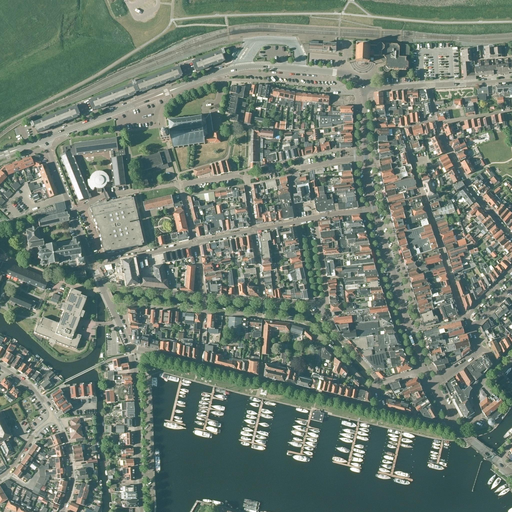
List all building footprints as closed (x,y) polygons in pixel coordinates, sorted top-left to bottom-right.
[(323,45),(318,45),(318,44),(312,44),(312,45),(310,45),(309,50),(323,51),(336,52),(336,44),(323,44),(323,45)] [(370,47),(356,46),(356,63),(370,63),(370,47)] [(474,50),(473,48),(470,48),(470,50),(461,51),(462,57),(471,56),(471,52),(475,52),(475,49),(474,50)] [(222,49),(221,51),(222,52),(193,63),(197,72),(225,61),(224,57),(226,56),(224,50),(222,49)] [(179,68),(177,69),(137,84),(136,81),(134,80),(132,81),(132,83),(133,85),(90,102),(94,111),(137,94),(136,92),(139,90),(140,93),(183,77),(179,68)] [(249,95),(248,100),(251,100),(252,95),(256,96),(257,87),(252,86),(251,91),(250,91),(249,95)] [(265,87),(259,86),(257,98),(258,98),(256,107),(262,108),(265,87)] [(503,98),(503,95),(503,93),(502,86),(496,86),(496,87),(496,88),(493,88),(493,94),(500,94),(500,95),(500,98),(498,98),(498,104),(504,104),(503,98)] [(243,99),(244,93),(248,94),(249,91),(245,90),(245,87),(240,88),(240,90),(237,89),(237,88),(232,88),(231,93),(232,94),(231,96),(230,96),(230,99),(231,99),(230,102),(229,102),(229,105),(230,105),(229,108),(228,108),(228,111),(228,114),(230,115),(230,117),(231,117),(230,121),(238,122),(239,116),(236,115),(240,98),(243,99)] [(270,88),(265,87),(262,108),(266,109),(267,107),(267,103),(268,96),(270,88)] [(274,88),(270,88),(268,96),(269,96),(272,97),(278,98),(280,90),(274,88)] [(488,97),(488,92),(490,92),(489,90),(488,90),(488,88),(477,88),(478,101),(485,100),(485,97),(488,97)] [(285,91),(280,90),(278,98),(277,102),(277,105),(277,107),(278,108),(279,105),(282,105),(283,99),(285,91)] [(419,91),(420,102),(420,103),(421,103),(430,101),(430,100),(428,90),(424,91),(423,91),(422,91),(419,91)] [(290,92),(285,91),(283,99),(282,105),(285,106),(286,99),(288,100),(289,100),(290,92)] [(417,91),(412,91),(413,106),(421,105),(420,103),(420,102),(415,103),(415,99),(418,98),(417,91)] [(290,104),(294,104),(296,93),(290,92),(289,100),(288,100),(288,101),(288,105),(290,105),(290,104)] [(353,96),(333,96),(333,105),(330,105),(330,107),(353,107),(353,96)] [(383,101),(383,97),(378,97),(374,97),(375,106),(386,105),(386,101),(383,101)] [(425,118),(427,115),(424,105),(430,104),(430,101),(421,103),(421,118),(425,118)] [(475,115),(474,109),(473,106),(465,108),(466,117),(475,115)] [(76,107),(74,108),(34,124),(34,123),(32,122),(31,124),(33,128),(35,127),(38,133),(80,116),(76,107)] [(332,111),(332,116),(335,116),(341,117),(341,113),(353,114),(353,110),(353,107),(341,107),(341,112),(335,112),(332,111)] [(251,125),(252,114),(249,114),(250,109),(247,108),(245,116),(245,119),(244,124),(251,125)] [(449,120),(448,111),(436,113),(437,116),(438,122),(446,121),(446,120),(449,120)] [(221,143),(219,131),(213,132),(210,114),(206,119),(206,120),(206,119),(202,117),(202,116),(201,116),(202,116),(195,117),(190,118),(190,117),(189,117),(189,118),(185,119),(185,118),(184,118),(184,119),(180,119),(180,118),(179,118),(179,120),(175,120),(175,119),(174,119),(174,120),(169,121),(168,120),(169,125),(164,125),(165,131),(163,131),(159,132),(161,144),(166,142),(171,142),(172,143),(173,148),(172,148),(173,148),(204,144),(205,144),(205,143),(206,143),(214,143),(214,144),(221,143)] [(505,126),(503,114),(497,115),(499,124),(503,123),(503,126),(505,126)] [(499,124),(497,115),(491,116),(493,125),(497,124),(497,128),(499,127),(499,124)] [(319,116),(319,122),(320,128),(326,128),(332,127),(332,126),(341,125),(344,124),(353,124),(353,117),(341,117),(335,116),(332,116),(324,116),(320,116),(319,116)] [(387,125),(387,128),(395,128),(395,125),(398,125),(398,127),(404,127),(403,118),(398,119),(398,118),(394,119),(394,124),(387,125)] [(488,118),(482,119),(483,128),(487,127),(488,130),(490,130),(491,130),(488,118)] [(483,128),(482,119),(476,120),(476,119),(475,120),(477,128),(478,128),(479,132),(481,132),(480,128),(483,128)] [(472,129),(472,133),(473,136),(476,135),(475,132),(474,128),(477,128),(475,120),(469,121),(470,129),(472,129)] [(425,134),(427,134),(428,138),(432,138),(431,133),(429,123),(423,125),(425,134)] [(457,128),(445,131),(447,137),(455,134),(454,131),(458,130),(458,129),(459,128),(460,128),(460,127),(457,128)] [(388,129),(377,129),(377,130),(378,137),(394,136),(402,135),(401,134),(400,128),(388,129)] [(261,137),(261,138),(273,139),(274,131),(261,130),(261,137)] [(432,142),(433,145),(441,142),(438,136),(427,141),(428,143),(432,142)] [(330,150),(329,143),(328,142),(325,143),(324,141),(326,141),(325,138),(319,140),(320,144),(322,152),(330,150)] [(117,139),(75,144),(75,146),(75,148),(75,151),(76,154),(80,154),(80,153),(83,153),(87,153),(87,152),(90,152),(90,153),(94,152),(94,151),(96,151),(97,152),(101,151),(101,150),(103,150),(103,151),(108,150),(108,149),(110,149),(110,150),(115,149),(117,148),(117,149),(118,149),(118,151),(119,158),(112,159),(115,186),(115,187),(113,187),(113,188),(116,187),(126,186),(125,181),(124,181),(124,179),(125,179),(124,174),(123,174),(123,172),(124,172),(123,167),(122,167),(122,165),(123,165),(122,160),(122,161),(121,158),(126,157),(124,146),(118,147),(117,139)] [(459,139),(457,139),(450,143),(450,144),(449,144),(450,146),(451,146),(451,147),(452,146),(453,148),(455,153),(462,149),(466,147),(464,141),(463,140),(462,141),(461,139),(459,139)] [(418,141),(414,142),(410,143),(412,150),(420,147),(419,144),(421,143),(422,148),(425,147),(422,140),(420,141),(420,140),(418,141)] [(389,142),(378,142),(378,143),(379,149),(389,147),(391,147),(403,145),(402,144),(404,144),(404,141),(397,141),(392,142),(389,142)] [(443,147),(441,142),(433,145),(430,147),(431,149),(434,147),(436,151),(443,147)] [(312,154),(312,146),(308,147),(308,143),(305,143),(305,150),(301,151),(302,156),(312,154)] [(389,147),(379,149),(379,155),(392,152),(395,151),(406,149),(405,145),(404,144),(402,144),(403,145),(391,147),(389,147)] [(66,147),(63,148),(63,151),(64,151),(64,152),(63,152),(64,155),(68,153),(71,152),(72,151),(75,151),(75,148),(75,146),(72,147),(70,147),(67,147),(67,148),(66,148),(66,147)] [(293,147),(290,148),(292,159),(301,157),(300,151),(297,152),(297,149),(292,150),(294,149),(293,147)] [(446,153),(443,147),(436,151),(437,154),(434,156),(435,158),(446,153)] [(398,155),(401,155),(407,153),(406,149),(395,151),(379,155),(380,160),(398,155)] [(467,158),(467,157),(467,156),(466,155),(465,154),(463,150),(462,149),(455,153),(460,162),(467,158)] [(168,164),(171,163),(172,162),(168,150),(157,153),(158,154),(139,160),(143,172),(155,168),(156,172),(169,168),(168,164)] [(269,150),(264,150),(265,157),(265,159),(266,159),(267,165),(269,164),(274,163),(273,155),(273,154),(272,152),(271,153),(270,152),(270,151),(269,150)] [(64,155),(61,156),(62,156),(63,158),(62,159),(64,163),(65,163),(66,165),(65,165),(66,169),(67,169),(68,171),(67,172),(69,176),(70,176),(71,178),(70,178),(72,182),(73,184),(73,185),(74,189),(75,188),(76,191),(75,191),(77,195),(78,195),(79,197),(78,198),(79,202),(89,198),(88,197),(71,152),(68,153),(64,155)] [(406,167),(411,165),(410,164),(407,153),(401,155),(401,157),(401,158),(401,160),(401,162),(400,163),(402,168),(406,167)] [(34,157),(31,158),(28,159),(27,158),(25,159),(28,168),(34,166),(34,167),(35,166),(36,167),(38,161),(40,157),(35,155),(34,157)] [(399,162),(398,155),(380,160),(380,166),(387,165),(390,164),(396,163),(399,162)] [(433,165),(434,167),(441,163),(449,159),(448,158),(446,155),(439,159),(440,161),(438,163),(433,165)] [(28,168),(25,159),(23,159),(23,161),(20,162),(23,169),(26,168),(27,170),(28,170),(29,170),(28,168)] [(224,161),(218,163),(214,164),(216,175),(232,172),(230,163),(233,163),(233,160),(229,159),(224,161)] [(266,159),(265,159),(263,160),(262,160),(263,162),(260,162),(258,163),(251,163),(251,169),(263,166),(267,165),(266,159)] [(450,161),(449,159),(441,163),(439,165),(441,170),(444,168),(451,164),(450,161)] [(461,163),(464,169),(478,162),(477,159),(471,163),(469,159),(461,163)] [(38,167),(40,173),(48,169),(48,167),(46,167),(45,164),(42,166),(41,162),(38,161),(36,167),(36,168),(38,167)] [(10,165),(10,166),(13,173),(16,172),(17,174),(19,173),(18,171),(15,162),(12,163),(13,164),(10,165)] [(18,171),(23,169),(20,162),(18,163),(17,162),(15,162),(18,171)] [(480,164),(478,162),(464,169),(467,175),(475,171),(473,167),(480,164)] [(398,169),(396,163),(390,164),(387,165),(380,167),(381,173),(398,169)] [(338,172),(341,172),(352,171),(351,164),(341,165),(338,166),(338,172)] [(451,164),(444,168),(446,173),(453,169),(454,169),(454,168),(453,167),(451,164)] [(4,166),(2,168),(5,172),(6,171),(8,175),(13,173),(10,166),(7,167),(7,165),(4,166)] [(208,166),(193,170),(195,177),(210,173),(208,166)] [(41,178),(49,175),(48,172),(49,171),(48,169),(40,173),(41,178)] [(449,176),(451,178),(458,175),(455,169),(445,175),(447,177),(449,176)] [(403,179),(402,178),(401,175),(393,177),(392,171),(381,173),(384,186),(387,185),(401,181),(401,180),(403,179)] [(91,181),(89,181),(90,185),(92,189),(95,186),(97,188),(98,188),(98,193),(102,193),(102,190),(102,188),(103,187),(104,186),(106,184),(106,182),(108,181),(108,178),(106,175),(103,173),(100,173),(96,173),(93,175),(92,178),(91,181)] [(141,179),(144,187),(149,185),(146,177),(144,178),(143,176),(144,176),(143,173),(139,174),(141,179)] [(41,183),(52,179),(51,177),(50,177),(49,175),(41,178),(43,181),(41,181),(41,182),(41,183)] [(460,180),(458,175),(451,178),(452,181),(449,182),(451,185),(460,180)] [(477,190),(484,185),(481,181),(483,179),(480,175),(474,179),(477,183),(474,186),(477,190)] [(352,177),(342,178),(328,180),(329,186),(341,185),(354,184),(352,177)] [(402,181),(384,186),(385,192),(397,188),(399,193),(399,194),(406,192),(407,191),(411,190),(418,188),(416,184),(414,177),(402,181)] [(45,188),(53,185),(52,182),(53,182),(52,179),(41,183),(42,185),(43,185),(44,184),(45,188)] [(433,190),(431,183),(433,183),(432,179),(422,182),(427,197),(435,195),(434,192),(435,191),(435,189),(433,190)] [(296,181),(296,183),(295,183),(295,186),(297,185),(297,189),(298,195),(294,196),(294,197),(295,204),(303,203),(310,201),(309,194),(311,193),(309,181),(300,183),(299,181),(296,181)] [(457,192),(465,187),(462,181),(454,186),(457,192)] [(251,186),(253,195),(260,194),(260,195),(262,194),(262,193),(264,193),(264,190),(260,191),(261,193),(260,193),(259,188),(264,187),(263,183),(251,186)] [(277,187),(276,187),(277,192),(278,192),(289,189),(289,188),(289,185),(288,184),(288,183),(280,185),(279,185),(280,186),(277,187)] [(486,183),(484,185),(477,190),(480,194),(484,191),(486,194),(491,190),(486,183)] [(341,185),(323,187),(324,193),(324,194),(355,190),(354,184),(341,185)] [(53,185),(45,188),(47,193),(56,189),(55,187),(54,187),(53,185)] [(232,188),(226,189),(226,191),(227,196),(228,199),(228,202),(234,201),(234,200),(230,200),(230,198),(233,198),(233,195),(232,190),(232,188)] [(397,188),(385,192),(387,198),(399,194),(399,193),(397,188)] [(459,193),(463,198),(469,193),(468,191),(468,190),(467,189),(466,189),(466,188),(459,193)] [(487,203),(495,196),(496,195),(501,191),(499,188),(494,192),(494,193),(491,195),(490,192),(483,198),(487,203)] [(47,193),(43,195),(44,196),(45,195),(46,199),(57,195),(56,192),(57,192),(56,189),(47,193)] [(333,200),(334,205),(338,204),(343,204),(356,202),(356,197),(355,190),(336,192),(335,193),(335,196),(337,195),(337,196),(343,195),(343,198),(333,200)] [(408,192),(406,193),(387,198),(388,204),(401,200),(410,198),(409,196),(411,195),(410,192),(408,193),(408,192)] [(214,193),(193,196),(194,199),(198,199),(198,202),(200,202),(202,203),(202,201),(206,200),(206,202),(215,201),(214,193)] [(466,202),(473,197),(471,195),(470,193),(469,193),(463,198),(466,202)] [(290,194),(279,196),(280,199),(280,201),(282,210),(282,211),(283,220),(292,218),(293,218),(294,218),(294,217),(291,203),(290,197),(290,194)] [(314,199),(316,211),(319,214),(320,213),(329,212),(335,211),(334,207),(334,205),(333,200),(332,194),(325,196),(318,197),(319,198),(314,199)] [(435,195),(427,197),(429,202),(433,201),(442,197),(441,195),(438,196),(437,194),(435,195)] [(491,207),(499,200),(500,200),(498,198),(496,195),(487,203),(491,207)] [(172,196),(143,203),(146,212),(173,205),(174,205),(174,204),(172,196)] [(91,214),(94,219),(97,226),(98,229),(100,229),(100,231),(99,231),(99,235),(100,235),(102,242),(101,242),(102,248),(104,248),(105,252),(107,252),(107,253),(112,252),(112,254),(118,253),(118,252),(125,250),(125,251),(129,250),(132,249),(132,250),(138,248),(138,246),(142,245),(142,244),(144,243),(143,239),(144,238),(143,232),(142,232),(141,225),(141,222),(139,222),(138,220),(140,220),(139,216),(137,209),(138,209),(136,203),(135,203),(133,199),(132,199),(131,198),(127,199),(127,197),(120,198),(120,199),(113,201),(113,200),(110,201),(109,202),(106,202),(105,200),(102,201),(102,202),(92,206),(93,208),(91,209),(93,213),(91,214)] [(421,197),(412,199),(413,203),(415,210),(424,207),(421,197)] [(434,203),(430,205),(432,211),(438,209),(440,208),(439,205),(444,203),(443,200),(442,197),(433,201),(434,203)] [(473,197),(466,202),(462,206),(463,208),(468,204),(470,207),(476,202),(476,201),(475,199),(474,199),(473,197)] [(402,207),(406,206),(407,205),(409,212),(412,211),(415,210),(413,203),(412,199),(410,200),(404,201),(389,206),(390,210),(402,207)] [(499,200),(491,207),(495,212),(504,202),(503,201),(502,201),(501,201),(500,200),(499,200)] [(504,202),(495,212),(499,216),(506,208),(504,206),(507,203),(505,201),(504,202)] [(63,202),(54,205),(56,210),(37,214),(38,219),(39,228),(68,221),(68,218),(69,218),(68,215),(67,215),(67,212),(64,213),(63,210),(65,210),(63,202)] [(182,202),(174,204),(174,205),(173,205),(174,207),(175,213),(184,211),(182,204),(182,202)] [(334,205),(335,211),(338,211),(344,210),(358,208),(358,207),(357,202),(356,202),(343,204),(338,204),(334,205)] [(471,216),(480,208),(476,203),(471,208),(473,210),(469,214),(471,216)] [(254,206),(256,219),(263,218),(262,214),(267,213),(267,211),(262,212),(261,208),(261,205),(254,206)] [(407,205),(406,206),(402,207),(390,210),(392,217),(407,213),(409,212),(407,205)] [(438,210),(440,215),(440,217),(455,212),(453,205),(438,210)] [(274,207),(274,206),(267,208),(268,213),(269,223),(279,221),(276,206),(274,207)] [(248,218),(247,213),(247,207),(241,208),(235,209),(238,229),(249,227),(250,227),(250,226),(249,225),(249,222),(250,221),(250,219),(248,218)] [(414,217),(426,214),(424,207),(415,210),(412,211),(414,217)] [(474,214),(477,217),(483,212),(480,208),(474,214)] [(232,230),(229,209),(223,211),(223,214),(224,218),(227,231),(232,230)] [(235,209),(229,209),(232,230),(238,229),(235,209)] [(499,216),(502,221),(510,212),(506,209),(499,216)] [(184,211),(175,213),(174,213),(178,233),(180,233),(188,231),(184,211)] [(484,211),(483,212),(477,217),(474,220),(476,223),(479,220),(481,223),(488,216),(484,211)] [(195,225),(201,223),(200,220),(200,218),(201,218),(200,212),(192,214),(195,225)] [(511,213),(511,214),(510,212),(502,221),(506,225),(511,218),(511,213)] [(408,219),(407,213),(392,217),(393,223),(408,219)] [(218,215),(212,216),(213,218),(215,228),(220,227),(221,233),(227,231),(224,218),(223,214),(218,215)] [(423,221),(428,219),(426,214),(408,219),(393,223),(395,229),(419,222),(423,221)] [(349,223),(362,221),(360,215),(351,216),(348,217),(348,221),(347,221),(347,220),(343,221),(343,223),(346,223),(349,223)] [(209,217),(209,216),(206,217),(206,218),(205,218),(207,224),(203,224),(204,228),(206,236),(215,234),(213,229),(211,229),(209,217)] [(212,216),(209,216),(209,217),(211,229),(213,229),(215,234),(221,233),(220,227),(215,228),(213,218),(212,216)] [(480,232),(492,221),(489,216),(479,225),(476,228),(480,232)] [(423,221),(419,222),(420,228),(421,228),(425,227),(430,225),(428,219),(423,221)] [(448,225),(446,220),(444,220),(436,223),(438,229),(449,225),(448,225)] [(338,230),(364,227),(363,224),(362,221),(349,223),(346,223),(343,223),(337,224),(338,230)] [(486,234),(495,226),(496,225),(493,221),(482,230),(486,234)] [(204,228),(203,224),(195,225),(197,233),(196,234),(196,237),(197,237),(203,236),(201,229),(204,228)] [(338,230),(337,224),(331,225),(320,226),(319,226),(320,232),(338,230)] [(409,225),(395,229),(396,234),(410,230),(409,225)] [(425,227),(421,228),(423,233),(425,233),(432,230),(430,225),(425,227)] [(449,225),(438,229),(440,235),(449,231),(453,230),(452,227),(451,225),(449,225)] [(498,228),(496,226),(495,226),(489,231),(491,234),(486,238),(488,240),(489,240),(491,238),(499,230),(497,228),(498,228)] [(286,235),(286,236),(287,242),(298,239),(295,227),(289,228),(290,234),(286,235)] [(356,240),(355,235),(355,234),(364,233),(366,233),(366,234),(366,233),(364,227),(338,230),(320,232),(320,233),(321,237),(335,236),(336,242),(355,240),(356,240)] [(28,248),(39,247),(43,247),(43,246),(42,240),(39,240),(37,228),(26,230),(28,248)] [(414,229),(396,234),(398,241),(409,237),(409,236),(415,234),(414,229)] [(425,234),(420,235),(422,241),(434,237),(432,230),(425,233),(425,234)] [(500,230),(491,238),(489,240),(491,242),(494,239),(496,241),(504,234),(500,230)] [(277,244),(275,231),(270,232),(271,241),(272,246),(275,245),(276,251),(278,250),(278,246),(277,244)] [(452,231),(448,232),(441,235),(442,241),(450,238),(454,237),(454,236),(452,231)] [(269,242),(271,241),(270,232),(258,235),(259,243),(269,242)] [(180,235),(180,233),(178,233),(171,235),(173,243),(188,240),(189,240),(190,238),(189,233),(180,235)] [(165,245),(164,236),(155,238),(157,247),(160,246),(165,245)] [(245,237),(247,253),(248,253),(249,254),(253,253),(253,250),(251,236),(245,237)] [(434,237),(417,242),(415,236),(398,241),(402,253),(436,243),(434,237)] [(498,242),(492,247),(494,250),(495,249),(494,248),(499,244),(501,246),(508,241),(506,238),(507,237),(505,236),(504,236),(497,241),(498,242)] [(45,246),(43,246),(43,247),(39,247),(38,248),(37,248),(37,249),(38,249),(38,250),(33,251),(35,260),(37,259),(38,259),(40,261),(40,262),(39,262),(40,262),(40,264),(40,265),(42,266),(43,266),(45,265),(45,266),(46,266),(46,265),(48,265),(48,266),(49,265),(57,264),(58,264),(62,263),(62,265),(67,265),(67,263),(67,262),(70,262),(68,263),(68,264),(68,266),(69,266),(71,267),(70,268),(71,268),(71,267),(76,267),(84,266),(82,259),(81,259),(80,255),(81,255),(81,254),(80,254),(80,252),(81,252),(80,248),(79,248),(78,246),(79,245),(79,244),(78,243),(78,241),(78,240),(77,239),(78,239),(77,238),(77,239),(76,238),(76,237),(75,237),(73,238),(73,237),(72,237),(73,238),(72,239),(71,239),(71,240),(72,240),(72,241),(68,242),(68,241),(67,241),(67,242),(64,243),(64,242),(63,242),(63,243),(59,243),(55,244),(55,243),(54,243),(54,244),(46,246),(46,245),(45,245),(45,246)] [(248,262),(248,260),(247,253),(245,237),(239,238),(241,252),(244,251),(244,254),(245,253),(245,255),(242,255),(242,257),(242,258),(243,262),(245,262),(248,262)] [(456,242),(454,237),(442,241),(444,246),(456,242)] [(233,240),(235,251),(235,255),(238,254),(238,258),(242,257),(242,255),(241,252),(239,238),(237,239),(236,238),(234,238),(233,240)] [(459,241),(461,247),(467,244),(465,238),(459,241)] [(299,245),(298,239),(287,242),(282,243),(283,246),(283,248),(290,246),(299,245)] [(352,248),(369,245),(368,239),(359,240),(355,241),(355,240),(336,242),(332,242),(332,245),(329,246),(328,244),(322,245),(323,250),(330,249),(333,249),(344,248),(349,248),(352,248)] [(501,246),(504,250),(506,248),(507,248),(511,244),(509,240),(508,241),(501,246)] [(454,244),(445,247),(446,252),(454,249),(453,246),(454,246),(455,246),(455,245),(458,244),(457,242),(454,243),(454,244)] [(221,253),(221,250),(220,243),(211,244),(213,252),(214,256),(215,262),(223,260),(222,258),(221,253)] [(438,249),(436,243),(402,253),(404,259),(438,249)] [(511,251),(511,243),(511,244),(507,248),(506,248),(504,250),(503,251),(507,255),(509,253),(509,254),(511,253),(510,253),(511,251)] [(206,251),(205,245),(200,246),(203,264),(215,262),(214,256),(210,256),(207,257),(206,251)] [(299,245),(290,246),(291,250),(290,251),(290,250),(286,250),(283,251),(284,253),(286,253),(300,250),(299,245)] [(371,251),(369,245),(352,248),(352,250),(354,250),(354,254),(371,251)] [(463,253),(464,253),(468,251),(467,250),(469,250),(468,247),(466,247),(466,245),(454,249),(446,252),(448,258),(463,253)] [(349,253),(349,248),(344,248),(333,249),(330,249),(323,250),(324,256),(331,255),(337,254),(337,255),(340,254),(340,253),(344,253),(349,253)] [(286,254),(286,255),(287,259),(289,259),(301,256),(300,251),(296,252),(292,253),(286,254)] [(371,252),(371,251),(354,254),(342,255),(344,267),(363,265),(374,264),(372,258),(371,252)] [(469,251),(448,258),(450,264),(461,260),(462,260),(461,258),(463,257),(466,257),(465,256),(470,254),(469,251)] [(412,258),(404,260),(406,265),(420,261),(423,260),(422,255),(417,256),(416,257),(413,258),(412,258)] [(426,266),(427,266),(440,262),(442,261),(440,255),(424,260),(426,266)] [(169,284),(165,264),(153,267),(155,276),(154,276),(154,278),(138,277),(134,259),(123,261),(124,267),(123,267),(124,273),(122,274),(124,285),(127,286),(140,288),(170,290),(169,284)] [(204,274),(215,272),(214,268),(214,266),(221,264),(221,265),(229,263),(231,263),(230,259),(227,259),(223,260),(215,262),(203,264),(204,270),(204,274)] [(248,262),(245,262),(245,264),(244,264),(244,270),(248,269),(248,266),(255,265),(254,259),(248,260),(248,262)] [(325,262),(327,277),(336,276),(334,268),(335,266),(335,265),(334,264),(333,261),(332,261),(332,260),(325,259),(325,262)] [(420,261),(406,265),(407,272),(425,266),(423,260),(420,261)] [(462,266),(461,260),(450,264),(452,269),(462,266)] [(509,266),(504,260),(500,265),(502,268),(505,270),(509,266)] [(0,277),(1,278),(2,275),(3,276),(4,274),(7,275),(8,274),(11,275),(10,277),(14,278),(14,277),(18,278),(17,279),(20,281),(21,279),(24,281),(24,282),(27,283),(27,282),(31,283),(30,285),(33,286),(34,285),(37,286),(37,287),(40,289),(41,287),(44,289),(43,290),(44,290),(45,287),(47,288),(48,285),(49,282),(50,280),(48,280),(48,279),(6,262),(6,264),(3,263),(0,261),(0,277)] [(432,271),(444,268),(442,261),(440,262),(440,265),(435,266),(435,264),(427,267),(427,266),(426,266),(425,266),(407,272),(409,278),(419,275),(429,272),(432,271)] [(302,263),(294,265),(294,267),(291,268),(291,266),(287,267),(280,268),(281,272),(284,271),(288,271),(303,268),(302,263)] [(376,270),(374,264),(363,265),(344,267),(335,267),(336,273),(336,276),(335,276),(340,278),(351,278),(351,276),(353,276),(354,276),(355,276),(356,275),(357,275),(357,272),(358,272),(376,270)] [(495,268),(496,268),(500,275),(504,271),(502,268),(500,265),(499,264),(495,268)] [(177,286),(177,290),(180,291),(185,291),(193,292),(195,267),(188,266),(186,288),(180,288),(181,284),(177,284),(177,285),(177,286)] [(500,275),(496,268),(494,270),(491,266),(488,268),(496,279),(500,275)] [(305,280),(304,274),(303,268),(295,270),(289,273),(290,274),(288,275),(290,282),(293,280),(294,282),(297,281),(298,281),(303,280),(305,280)] [(446,274),(444,268),(432,271),(429,272),(419,275),(409,278),(411,284),(425,280),(428,279),(428,277),(433,276),(434,277),(446,274)] [(488,288),(492,284),(484,270),(483,268),(480,270),(481,272),(484,276),(482,277),(488,288)] [(492,284),(496,279),(488,268),(484,270),(492,284)] [(78,271),(71,272),(72,279),(75,278),(85,277),(84,270),(78,271)] [(209,275),(205,276),(206,282),(212,281),(216,280),(217,280),(218,281),(223,280),(221,272),(215,273),(216,274),(210,275),(209,275)] [(272,282),(271,277),(271,272),(263,273),(264,278),(265,283),(272,282)] [(436,277),(436,279),(437,282),(440,282),(442,287),(445,286),(445,287),(450,286),(448,280),(447,275),(439,277),(436,277)] [(379,282),(378,276),(359,278),(346,279),(344,279),(345,285),(347,285),(351,285),(351,284),(355,284),(355,285),(360,284),(361,284),(379,282)] [(470,278),(471,280),(473,284),(471,285),(473,290),(470,291),(474,303),(478,298),(476,292),(477,292),(476,289),(474,284),(477,283),(476,279),(475,276),(470,278)] [(482,277),(479,279),(477,280),(478,282),(481,287),(476,289),(477,292),(476,292),(478,298),(488,288),(482,277)] [(244,279),(238,280),(240,296),(246,296),(244,279)] [(217,280),(212,281),(206,282),(207,293),(218,294),(217,285),(217,280)] [(307,291),(305,280),(303,280),(304,283),(298,285),(299,291),(299,292),(301,292),(307,291)] [(427,280),(411,284),(413,289),(423,287),(422,285),(428,283),(427,280)] [(260,297),(258,288),(251,287),(251,286),(250,282),(245,283),(247,296),(260,297)] [(302,299),(301,292),(299,292),(299,291),(297,290),(295,283),(293,283),(293,284),(296,300),(302,299)] [(435,284),(413,290),(414,295),(430,291),(436,289),(435,284)] [(221,285),(217,285),(218,294),(225,295),(225,294),(227,295),(227,288),(221,287),(221,285)] [(273,290),(272,286),(265,287),(266,290),(267,298),(274,299),(273,290)] [(280,288),(280,286),(278,287),(279,289),(273,290),(274,299),(282,299),(280,289),(283,289),(283,287),(280,288)] [(443,293),(438,294),(439,296),(443,295),(443,296),(452,293),(450,286),(443,288),(441,289),(443,293)] [(466,287),(467,291),(465,292),(466,296),(470,307),(474,303),(470,291),(469,289),(468,286),(466,287)] [(383,294),(381,288),(370,289),(355,291),(355,290),(345,291),(346,297),(350,297),(355,296),(366,296),(383,294)] [(38,323),(34,333),(49,339),(55,341),(54,342),(68,348),(69,347),(76,350),(81,336),(73,333),(74,331),(75,331),(80,317),(79,317),(81,311),(86,298),(80,295),(80,293),(71,289),(65,305),(66,305),(58,324),(56,323),(42,318),(40,324),(38,323)] [(284,290),(283,289),(280,289),(282,299),(291,300),(290,291),(287,291),(284,290)] [(301,292),(302,299),(302,300),(309,299),(308,299),(310,298),(309,293),(308,294),(307,291),(301,292)] [(432,298),(438,296),(439,296),(438,294),(438,293),(433,295),(432,291),(431,292),(430,291),(415,295),(417,302),(426,299),(432,298)] [(12,295),(9,301),(11,302),(10,305),(14,306),(15,304),(18,305),(17,306),(18,306),(18,305),(21,306),(20,307),(21,307),(21,306),(24,307),(23,308),(24,308),(24,307),(27,309),(26,309),(27,309),(29,310),(30,308),(33,310),(36,311),(38,304),(34,302),(30,300),(30,301),(29,302),(27,301),(27,300),(26,300),(24,299),(24,298),(23,299),(21,298),(21,297),(20,298),(18,297),(19,294),(15,293),(14,296),(12,295)] [(438,296),(440,302),(453,298),(452,293),(443,296),(443,295),(439,296),(438,296)] [(345,303),(344,296),(329,298),(330,304),(330,305),(339,304),(338,299),(340,299),(341,299),(343,299),(344,301),(342,301),(343,303),(345,303)] [(466,311),(470,307),(466,296),(461,298),(466,311)] [(430,300),(426,301),(426,299),(417,302),(416,302),(418,308),(431,304),(430,300)] [(511,315),(511,309),(509,307),(511,305),(507,299),(503,303),(510,313),(511,315)] [(387,306),(385,300),(374,301),(371,302),(368,302),(369,304),(371,304),(372,308),(387,306)] [(423,327),(439,322),(437,317),(436,317),(436,316),(435,317),(433,311),(432,311),(436,309),(438,312),(442,321),(448,319),(459,316),(454,300),(446,302),(446,300),(418,308),(420,314),(423,325),(423,326),(423,327)] [(501,321),(510,313),(503,303),(494,312),(501,321)] [(341,304),(330,305),(331,312),(338,312),(342,311),(341,304)] [(370,314),(389,312),(387,306),(372,308),(362,309),(353,310),(353,311),(347,311),(347,315),(350,315),(350,316),(356,315),(356,316),(364,315),(370,314)] [(154,327),(155,328),(155,329),(156,329),(158,330),(158,328),(159,328),(159,323),(154,323),(155,311),(151,310),(151,322),(150,325),(150,327),(150,329),(154,329),(154,327)] [(172,325),(173,312),(160,311),(159,324),(172,325)] [(382,319),(390,318),(391,318),(389,312),(370,314),(364,315),(356,316),(356,323),(363,322),(365,322),(366,322),(375,321),(374,317),(376,317),(377,320),(382,319)] [(240,336),(242,319),(229,317),(228,332),(235,333),(235,335),(240,336)] [(352,323),(352,317),(333,319),(335,325),(352,323)] [(490,317),(487,320),(491,329),(496,327),(493,321),(490,317)] [(356,331),(384,328),(393,327),(390,318),(382,319),(377,320),(377,321),(365,322),(363,322),(363,323),(361,323),(361,324),(357,324),(358,326),(356,327),(356,331)] [(255,330),(256,328),(256,324),(257,320),(249,319),(248,327),(254,327),(254,330),(255,330)] [(271,338),(272,333),(272,327),(277,328),(277,323),(265,321),(263,337),(271,338)] [(497,360),(502,355),(495,340),(496,339),(494,334),(493,333),(490,334),(487,330),(491,328),(487,321),(481,327),(489,343),(497,360)] [(460,322),(438,328),(440,335),(453,331),(453,330),(462,328),(460,322)] [(290,324),(277,323),(277,328),(278,328),(277,330),(289,331),(290,324)] [(336,326),(340,333),(347,332),(352,331),(353,331),(352,324),(336,326)] [(293,325),(290,332),(301,336),(303,329),(300,327),(293,325)] [(144,331),(143,337),(143,338),(141,346),(148,347),(149,336),(146,335),(146,331),(147,328),(144,327),(144,331)] [(345,339),(347,340),(348,340),(352,339),(356,338),(359,337),(362,337),(396,334),(393,328),(384,329),(384,328),(361,330),(356,331),(353,331),(352,331),(347,332),(340,333),(344,338),(345,339)] [(425,332),(426,338),(426,339),(440,335),(438,328),(425,332)] [(426,339),(428,345),(453,339),(456,338),(455,337),(463,334),(462,328),(453,330),(453,331),(440,335),(426,339)] [(139,329),(131,330),(132,333),(132,336),(135,336),(133,344),(141,345),(141,346),(143,338),(139,337),(138,330),(139,329)] [(314,337),(306,330),(303,333),(312,341),(314,337)] [(348,340),(348,341),(362,358),(402,350),(396,334),(362,337),(359,337),(356,338),(352,339),(348,340)] [(467,335),(456,338),(453,339),(454,344),(468,341),(467,335)] [(271,338),(263,337),(262,355),(269,355),(270,344),(271,344),(271,338)] [(500,337),(496,339),(495,340),(502,355),(507,350),(501,339),(500,337)] [(511,345),(506,337),(501,339),(507,350),(511,345)] [(454,344),(453,339),(428,345),(429,351),(440,348),(443,348),(446,347),(454,344)] [(454,351),(459,349),(470,347),(468,341),(454,344),(446,347),(443,348),(440,348),(429,351),(431,356),(442,354),(445,353),(447,353),(454,351)] [(193,344),(183,343),(182,356),(192,359),(192,349),(193,349),(193,344)] [(6,353),(1,361),(4,362),(4,363),(9,366),(14,358),(8,354),(14,346),(11,344),(5,353),(6,353)] [(204,362),(209,363),(210,355),(211,355),(211,353),(213,353),(213,347),(218,348),(219,345),(212,344),(212,346),(206,345),(206,346),(205,352),(205,355),(203,357),(203,360),(204,361),(204,362)] [(323,346),(322,347),(321,360),(323,361),(324,359),(330,362),(333,356),(325,348),(323,346)] [(470,347),(459,349),(461,355),(462,358),(467,354),(469,353),(471,351),(470,347)] [(375,373),(409,363),(402,350),(362,358),(375,373)] [(214,353),(213,353),(211,353),(211,355),(210,355),(209,363),(214,365),(216,353),(217,353),(218,351),(215,351),(214,353)] [(246,360),(243,359),(241,371),(247,373),(250,357),(250,356),(251,351),(249,351),(248,356),(246,355),(246,360)] [(431,357),(433,363),(441,360),(440,358),(446,356),(445,353),(442,354),(431,357)] [(17,369),(23,360),(24,358),(17,354),(15,358),(16,358),(11,365),(12,366),(11,367),(16,370),(17,369)] [(493,364),(485,354),(481,357),(466,368),(475,381),(475,382),(478,379),(487,371),(493,364)] [(260,358),(250,357),(247,373),(258,375),(259,375),(258,375),(259,362),(260,358)] [(441,361),(433,363),(436,367),(448,364),(448,362),(451,362),(452,365),(454,364),(453,361),(454,361),(453,357),(441,361)] [(333,373),(338,375),(342,365),(335,358),(334,367),(335,367),(333,373)] [(114,369),(116,368),(118,368),(119,371),(121,371),(129,370),(128,364),(120,365),(119,359),(113,360),(114,369)] [(30,363),(28,367),(25,370),(27,372),(24,375),(26,377),(26,378),(27,379),(28,378),(28,379),(35,371),(30,367),(32,366),(31,365),(32,365),(34,362),(32,361),(30,363)] [(287,363),(286,369),(284,382),(291,384),(294,372),(295,370),(296,366),(295,366),(296,363),(287,361),(286,363),(287,363)] [(25,370),(28,367),(22,363),(18,371),(20,372),(19,373),(22,374),(23,374),(25,370)] [(412,370),(409,363),(375,373),(381,379),(398,374),(411,370),(412,370)] [(264,377),(284,382),(286,369),(276,367),(276,365),(273,364),(272,366),(266,364),(265,369),(264,377)] [(339,375),(345,378),(348,372),(346,370),(347,368),(345,367),(344,367),(342,366),(339,375)] [(466,368),(453,377),(462,393),(475,381),(466,368)] [(40,378),(43,381),(52,372),(49,370),(42,377),(36,372),(31,379),(37,383),(40,378)] [(54,375),(52,372),(43,381),(45,382),(40,386),(45,391),(51,385),(49,383),(51,382),(48,379),(48,378),(49,379),(54,375)] [(114,372),(108,372),(107,372),(107,381),(113,380),(132,380),(132,375),(114,376),(114,372)] [(300,374),(294,372),(291,384),(298,386),(299,375),(300,374)] [(312,375),(311,379),(310,389),(317,391),(319,376),(319,375),(313,373),(312,375)] [(302,376),(299,375),(298,386),(310,389),(311,379),(302,376)] [(446,382),(444,386),(451,397),(453,397),(454,396),(456,399),(455,400),(454,402),(463,419),(466,417),(466,419),(474,413),(471,408),(474,407),(473,400),(472,398),(472,393),(473,388),(478,383),(479,380),(478,379),(475,382),(475,381),(462,393),(453,377),(446,382)] [(404,381),(400,382),(403,392),(402,392),(407,390),(420,385),(417,378),(405,383),(404,381)] [(511,385),(504,378),(500,382),(509,392),(511,389),(511,385)] [(0,388),(2,386),(7,389),(11,384),(4,379),(0,384),(0,383),(0,388)] [(332,383),(330,394),(337,395),(339,385),(338,385),(339,382),(336,381),(332,380),(332,383)] [(402,392),(403,392),(400,382),(399,381),(390,384),(395,395),(398,394),(402,392)] [(359,383),(358,390),(357,400),(364,401),(364,398),(366,389),(363,386),(359,383)] [(72,399),(79,398),(87,397),(93,396),(95,396),(94,385),(86,386),(86,385),(78,386),(69,387),(71,399),(72,399)] [(346,387),(339,385),(337,395),(344,397),(346,387)] [(346,385),(346,387),(344,397),(350,399),(352,388),(349,387),(350,386),(346,385)] [(420,385),(402,392),(404,396),(405,399),(408,398),(410,397),(410,398),(413,403),(425,396),(422,391),(420,385)] [(5,395),(9,398),(13,401),(15,400),(20,393),(14,388),(10,392),(8,391),(5,395)] [(134,401),(134,394),(134,388),(127,388),(127,390),(127,395),(126,395),(126,401),(134,401)] [(72,408),(69,405),(69,404),(68,405),(64,400),(61,395),(63,394),(59,389),(50,395),(53,400),(52,401),(55,406),(59,411),(60,410),(63,414),(72,408),(71,408),(72,408)] [(113,390),(105,391),(106,403),(114,403),(113,390)] [(386,395),(384,395),(385,400),(386,400),(388,407),(393,409),(395,402),(395,400),(396,397),(394,395),(393,394),(391,395),(389,394),(386,395)] [(427,400),(425,396),(413,403),(411,404),(410,405),(415,409),(415,408),(427,400)] [(489,397),(487,398),(479,405),(482,411),(494,401),(493,399),(491,397),(489,397)] [(496,397),(493,399),(494,401),(482,411),(486,418),(504,404),(498,398),(498,399),(496,397)] [(430,404),(427,400),(415,408),(418,412),(430,404)] [(121,403),(122,410),(135,409),(135,408),(134,408),(134,407),(135,407),(134,402),(127,402),(127,403),(121,403)] [(402,402),(401,403),(399,410),(405,412),(408,406),(409,404),(402,402)] [(421,416),(422,415),(427,411),(432,408),(430,404),(418,412),(416,413),(416,415),(421,416)] [(432,408),(427,411),(422,415),(423,417),(432,419),(438,417),(433,409),(432,408)] [(135,410),(135,409),(122,410),(122,418),(127,417),(127,418),(135,417),(135,412),(134,412),(134,410),(135,410)] [(498,418),(497,417),(501,413),(498,410),(487,418),(489,421),(489,422),(489,423),(489,424),(490,424),(490,425),(491,425),(492,425),(493,424),(494,423),(494,422),(494,421),(493,421),(498,418)] [(0,413),(0,442),(9,438),(11,437),(2,420),(5,418),(2,412),(0,413)] [(128,428),(132,427),(136,427),(135,419),(125,419),(125,424),(128,424),(128,428)] [(73,427),(69,428),(70,434),(84,432),(82,423),(79,423),(79,420),(72,421),(73,427)] [(84,432),(70,434),(71,440),(75,439),(76,442),(85,441),(84,432)] [(44,443),(45,445),(59,439),(57,434),(51,437),(52,440),(44,443)] [(9,439),(10,439),(9,438),(0,442),(0,447),(1,447),(6,457),(13,453),(8,443),(9,443),(10,441),(9,439)] [(61,444),(59,439),(45,445),(43,446),(44,448),(53,444),(54,447),(61,444)] [(42,446),(41,444),(36,441),(34,445),(34,444),(31,449),(43,458),(46,454),(43,452),(42,454),(38,452),(40,449),(42,446)] [(55,448),(55,450),(51,451),(51,452),(47,452),(47,454),(63,451),(62,446),(55,448)] [(43,458),(31,449),(28,454),(34,458),(36,455),(42,459),(43,458)] [(36,468),(39,469),(40,467),(35,464),(31,461),(33,459),(27,455),(24,459),(30,463),(36,468)] [(122,466),(123,466),(123,468),(128,467),(128,466),(134,466),(133,460),(126,460),(126,458),(120,458),(120,465),(122,465),(122,466)] [(36,468),(30,463),(24,459),(21,464),(27,468),(28,465),(35,470),(36,468)] [(23,473),(27,476),(29,478),(30,476),(24,471),(26,469),(20,464),(17,469),(23,473)] [(94,471),(93,464),(82,466),(83,469),(76,470),(77,475),(76,475),(77,476),(76,477),(76,479),(77,479),(77,480),(88,479),(87,474),(88,474),(88,470),(89,470),(89,472),(93,471),(94,471)] [(29,478),(17,469),(13,473),(19,478),(21,476),(27,480),(29,478)] [(7,480),(4,482),(8,488),(11,487),(10,486),(12,483),(7,480)] [(64,493),(66,488),(57,485),(54,484),(53,487),(56,487),(56,488),(58,488),(57,491),(64,493)] [(81,487),(77,485),(77,488),(88,491),(91,492),(93,487),(82,484),(81,487)] [(88,491),(77,488),(76,490),(80,491),(79,494),(87,496),(88,491)] [(3,492),(0,494),(0,503),(7,500),(8,501),(9,498),(7,495),(5,496),(3,492)] [(37,498),(47,502),(49,498),(39,494),(37,498)] [(89,497),(87,496),(79,494),(78,496),(74,495),(73,498),(88,502),(89,497)] [(17,497),(14,495),(12,501),(9,500),(5,508),(11,511),(15,502),(17,497)] [(59,506),(61,501),(55,497),(51,496),(50,495),(49,498),(54,500),(53,503),(59,506)] [(11,511),(13,511),(16,511),(19,506),(20,505),(16,503),(19,498),(17,497),(15,502),(11,511)] [(86,507),(88,502),(73,498),(73,500),(77,501),(76,504),(86,507)] [(28,502),(26,506),(23,511),(30,511),(32,508),(29,507),(30,503),(28,502)] [(76,511),(79,506),(71,502),(68,509),(73,511),(76,511)] [(21,503),(16,511),(23,511),(26,506),(21,503)]
